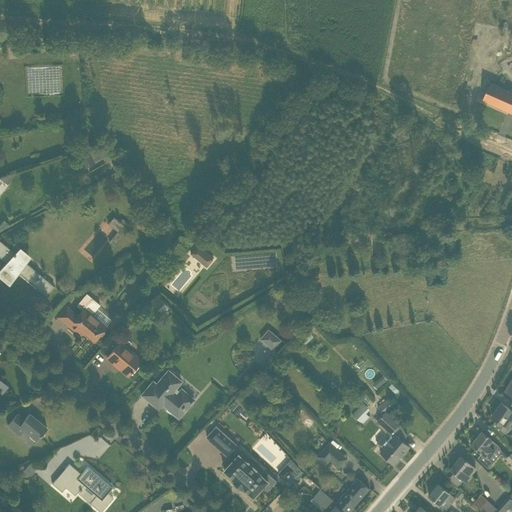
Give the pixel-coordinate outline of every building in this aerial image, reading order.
[(511,92),(490,83),(482,100),(511,113),(511,92)] [(88,151),(78,156),(84,169),(95,163),(88,151)] [(128,230),(114,217),(108,224),(117,232),(108,242),(114,247),(128,230)] [(20,225),(14,230),(18,234),(23,229),(20,225)] [(0,241),(0,258),(5,262),(0,267),(0,277),(8,284),(18,273),(20,275),(19,275),(34,288),(35,288),(46,297),(54,287),(26,263),(30,256),(20,247),(14,253),(0,241)] [(206,266),(213,258),(198,245),(191,254),(206,266)] [(90,291),(95,295),(103,285),(98,281),(90,291)] [(64,309),(58,317),(75,332),(80,336),(83,332),(94,341),(100,333),(106,326),(92,315),(100,305),(98,304),(86,294),(76,306),(82,310),(78,315),(67,306),(64,309)] [(273,351),(282,341),(269,329),(260,339),(273,351)] [(128,376),(142,359),(133,352),(132,353),(120,343),(107,358),(128,376)] [(147,387),(141,394),(152,404),(158,409),(162,405),(175,416),(178,418),(184,412),(195,399),(181,387),(178,391),(175,388),(181,381),(168,370),(156,383),(153,380),(149,385),(147,387)] [(384,376),(378,381),(383,386),(388,381),(384,376)] [(8,387),(0,379),(0,393),(2,395),(8,387)] [(383,414),(377,421),(388,431),(391,433),(400,423),(388,412),(393,408),(387,399),(377,407),(383,414)] [(364,403),(353,415),(359,421),(366,413),(363,410),(367,406),(364,403)] [(493,426),(502,436),(505,433),(511,439),(511,438),(511,427),(511,426),(511,424),(511,410),(501,403),(492,416),(496,420),(493,426)] [(299,410),(294,416),(303,424),(305,422),(308,418),(299,410)] [(47,428),(29,414),(24,420),(17,414),(7,426),(19,436),(24,430),(36,441),(47,428)] [(386,433),(377,443),(383,448),(380,452),(387,458),(395,465),(410,447),(402,441),(407,436),(400,423),(391,433),(388,431),(386,433)] [(267,490),(276,481),(265,471),(262,474),(261,473),(261,472),(249,462),(236,451),(239,447),(224,433),(217,427),(207,437),(229,458),(231,457),(234,460),(224,471),(235,480),(234,481),(243,489),(244,488),(254,498),(264,487),(267,490)] [(472,445),(482,453),(477,458),(488,468),(502,451),(499,446),(499,445),(493,440),(490,437),(482,431),(472,445)] [(339,468),(348,459),(329,442),(316,456),(326,465),(331,460),(339,468)] [(476,468),(462,457),(451,470),(454,473),(449,478),(458,486),(463,480),(464,482),(476,468)] [(294,470),(284,481),(289,485),(302,471),(298,467),(293,462),(292,460),(287,464),(294,470)] [(30,463),(23,471),(30,476),(36,468),(30,463)] [(55,480),(52,483),(62,492),(64,489),(65,487),(75,495),(83,485),(96,495),(89,503),(100,511),(113,498),(107,493),(112,487),(87,466),(80,475),(77,473),(78,471),(69,463),(66,467),(66,468),(66,469),(66,470),(72,475),(73,476),(65,486),(63,485),(58,480),(57,479),(56,479),(56,480),(55,480)] [(349,511),(370,489),(362,482),(358,478),(336,502),(347,511),(349,511)] [(429,496),(440,505),(446,510),(451,504),(456,498),(439,484),(429,496)] [(315,495),(313,498),(321,506),(320,507),(326,511),(344,511),(335,504),(336,502),(321,489),(315,495)] [(459,490),(455,495),(456,496),(460,499),(464,495),(460,491),(459,490)] [(511,511),(511,495),(510,494),(497,509),(481,495),(474,503),(483,511),(511,511)] [(133,511),(124,502),(113,511),(133,511)]
